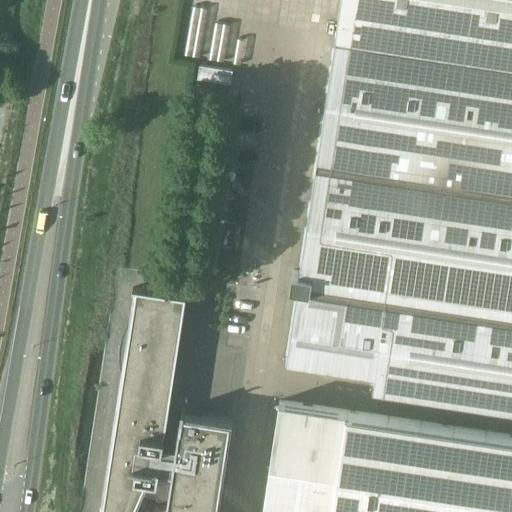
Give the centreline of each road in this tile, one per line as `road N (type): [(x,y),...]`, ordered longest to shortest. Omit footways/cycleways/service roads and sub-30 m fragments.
road 1 (primary): [(26,511),(64,223),(70,114)]
road 2 (primary): [(70,114),(40,222),(0,461)]
